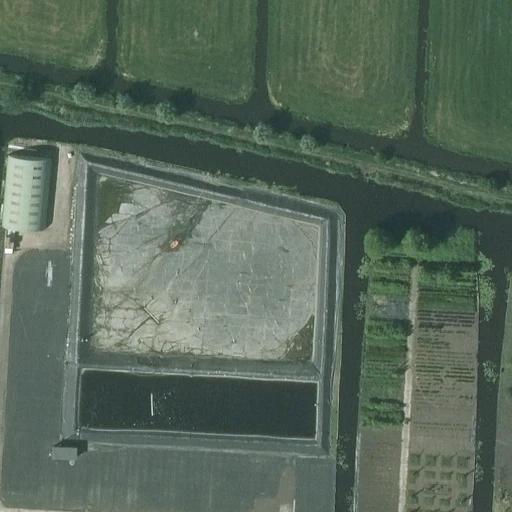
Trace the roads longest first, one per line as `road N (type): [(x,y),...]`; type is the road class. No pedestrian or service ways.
road 1 (track): [(511,207),(0,92)]
road 2 (track): [(401,511),(412,286)]
